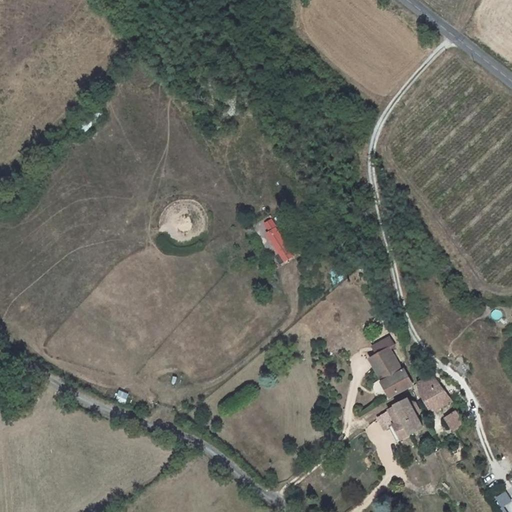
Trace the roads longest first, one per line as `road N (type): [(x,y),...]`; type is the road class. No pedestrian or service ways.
road 1 (residential): [(485,464),(460,383),(415,345),(401,320),(368,162),(386,108),(452,33)]
road 2 (unclassified): [(286,511),(213,452),(102,408),(0,354)]
